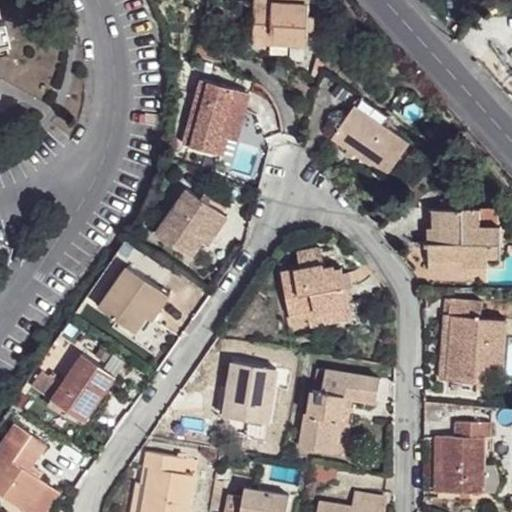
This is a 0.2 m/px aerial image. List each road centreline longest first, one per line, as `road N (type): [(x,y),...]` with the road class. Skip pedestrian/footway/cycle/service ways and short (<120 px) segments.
road 1 (residential): [(407,511),(406,302),(393,263),(347,219),(322,207),(277,216),(94,487),(89,511)]
road 2 (residential): [(107,148),(0,320)]
road 3 (residential): [(511,138),(392,0)]
road 4 (residential): [(100,0),(114,22),(120,110),(107,148)]
road 5 (residential): [(107,148),(0,208)]
